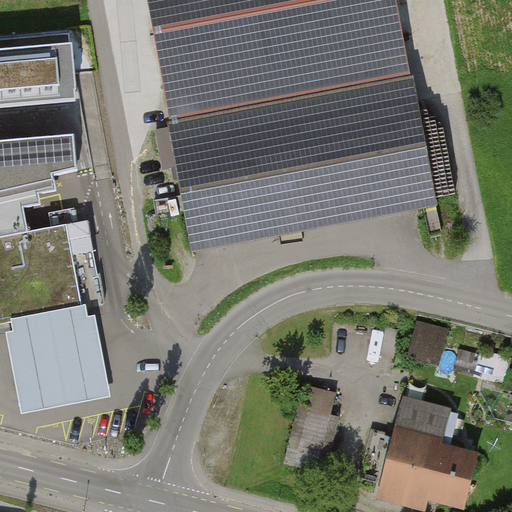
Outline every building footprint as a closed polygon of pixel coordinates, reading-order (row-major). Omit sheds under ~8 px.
[(402,0),(150,0),(194,243),(197,256),(441,213),(439,200),(402,0)] [(0,46),(0,100),(77,94),(74,56),(73,40),(0,46)] [(0,326),(13,323),(83,309),(87,308),(94,307),(105,305),(91,239),(88,222),(78,225),(74,210),(51,215),(54,228),(29,233),(25,209),(42,206),(39,196),(57,192),(55,177),(78,173),(76,137),(0,142),(0,326)] [(89,320),(87,308),(83,309),(13,323),(15,335),(7,336),(9,347),(15,376),(21,408),(23,416),(111,400),(109,391),(104,359),(98,331),(96,319),(89,320)] [(418,322),(411,364),(448,371),(455,328),(418,322)] [(310,390),(297,459),(330,465),(343,396),(310,390)] [(409,402),(385,503),(422,511),(430,511),(432,504),(466,511),(471,511),(485,455),(446,446),(454,413),(409,402)]
